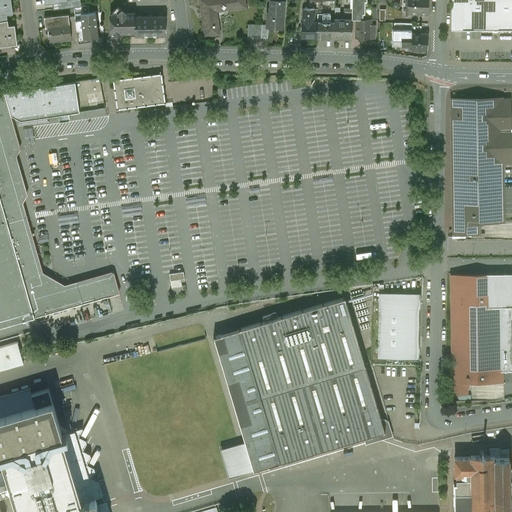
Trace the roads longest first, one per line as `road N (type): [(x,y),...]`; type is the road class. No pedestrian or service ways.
road 1 (residential): [(511,415),(447,425),(434,409),(438,72)]
road 2 (residential): [(438,72),(322,57),(185,54)]
road 3 (unknown): [(77,330),(81,359),(179,328),(237,323)]
road 4 (residential): [(185,54),(33,61)]
